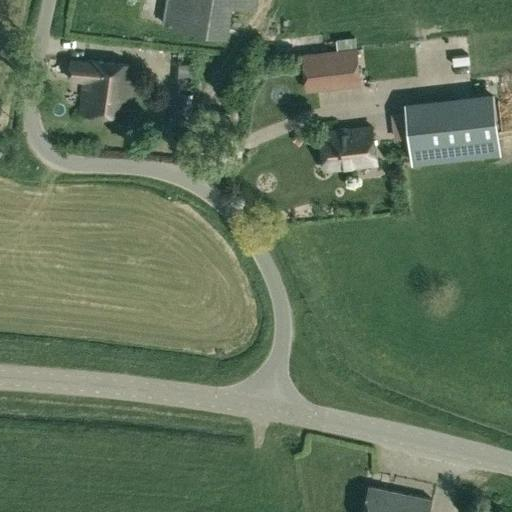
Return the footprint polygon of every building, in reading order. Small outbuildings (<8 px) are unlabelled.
[(168,0),(165,24),(228,34),(233,4),(256,7),(257,0),(168,0)] [(356,48),(303,54),(307,89),(360,83),(356,48)] [(67,81),(83,82),(81,113),(129,117),(133,64),(85,60),(85,61),(69,59),(67,81)] [(175,90),(172,121),(191,123),(193,92),(175,90)] [(239,128),(242,102),(215,99),(213,126),(239,128)] [(494,102),(407,112),(413,168),(501,158),(494,102)] [(372,126),(321,132),(326,168),(376,162),(372,126)] [(362,511),(428,511),(431,498),(368,485),(362,511)]
